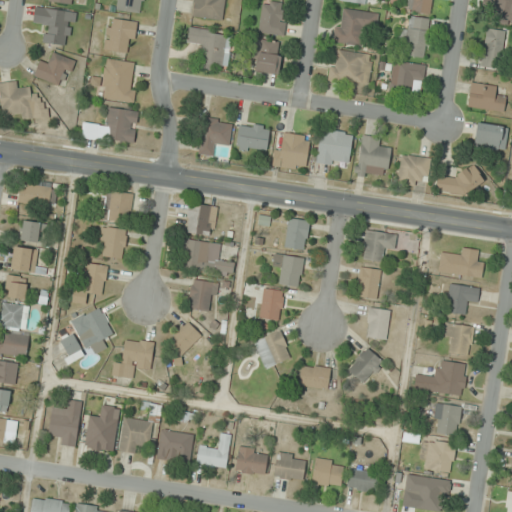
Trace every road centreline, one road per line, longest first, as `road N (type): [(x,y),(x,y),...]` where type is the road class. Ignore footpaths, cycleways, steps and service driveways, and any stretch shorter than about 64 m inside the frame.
road 1 (secondary): [(511,230),(0,150)]
road 2 (residential): [(311,511),(0,463)]
road 3 (residential): [(168,0),(159,66),(170,152),(146,300)]
road 4 (residential): [(442,125),(161,81)]
road 5 (residential): [(471,511),(511,244)]
road 6 (residential): [(323,328),(343,203)]
road 7 (residential): [(442,125),(459,0)]
